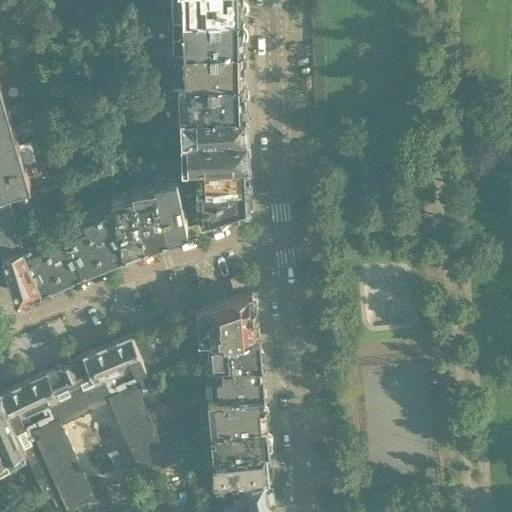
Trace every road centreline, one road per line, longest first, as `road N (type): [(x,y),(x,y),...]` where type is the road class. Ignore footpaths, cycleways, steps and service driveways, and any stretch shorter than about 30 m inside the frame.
road 1 (residential): [(0,329),(150,269),(279,231)]
road 2 (residential): [(279,231),(309,511)]
road 3 (residential): [(273,0),(279,231)]
